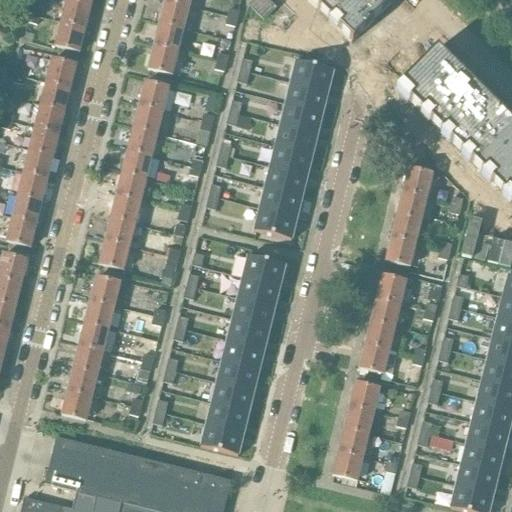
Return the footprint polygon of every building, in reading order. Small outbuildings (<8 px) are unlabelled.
[(89,8),(90,0),(65,0),(65,2),(89,8)] [(188,8),(189,0),(164,0),(164,2),(188,8)] [(263,0),(256,0),(249,7),(262,22),(274,10),(263,0)] [(307,0),(351,44),(390,5),(385,0),(307,0)] [(83,31),(89,8),(65,2),(59,25),(83,31)] [(182,31),(188,8),(164,2),(158,25),(182,31)] [(43,11),(32,7),(29,17),(40,20),(43,11)] [(240,12),(229,10),(227,18),(238,20),(240,12)] [(27,23),(38,27),(40,20),(29,17),(27,23)] [(225,26),(236,28),(238,20),(227,18),(225,26)] [(59,25),(58,31),(54,48),(77,54),(83,31),(59,25)] [(176,54),(182,31),(158,25),(152,48),(176,54)] [(176,54),(152,48),(147,71),(170,77),(176,54)] [(436,50),(401,85),(413,97),(409,101),(421,113),(426,109),(433,117),(429,121),(442,134),(446,129),(454,137),(449,141),(462,154),(466,150),(474,157),(470,162),(511,203),(511,125),(502,115),(498,112),(481,95),(478,92),(461,75),(436,50)] [(229,57),(218,54),(216,63),(227,65),(229,57)] [(242,61),(239,73),(249,75),(251,64),(242,61)] [(50,62),(45,84),(68,91),(74,67),(50,62)] [(214,71),(225,73),(227,65),(216,63),(214,71)] [(295,65),(290,86),(327,95),(332,74),(332,73),(295,64),(294,65),(295,65)] [(26,70),(15,67),(13,76),(24,79),(26,70)] [(239,73),(236,84),(246,87),(249,75),(239,73)] [(11,83),(22,86),(24,79),(13,76),(11,83)] [(63,113),(68,91),(45,84),(39,107),(63,113)] [(138,107),(162,113),(167,90),(143,84),(138,107)] [(290,86),(285,107),(322,116),(327,95),(290,86)] [(232,103),(229,115),(238,117),(241,106),(232,103)] [(57,136),(63,113),(39,107),(34,130),(57,136)] [(156,136),(162,113),(138,107),(132,130),(156,136)] [(285,107),(280,127),(316,137),(322,116),(285,107)] [(15,116),(4,113),(1,121),(12,124),(15,116)] [(214,118),(204,115),(202,123),(212,126),(214,118)] [(229,115),(226,126),(235,129),(238,117),(229,115)] [(0,126),(0,128),(10,132),(12,124),(1,121),(0,126)] [(202,123),(197,146),(207,149),(212,126),(202,123)] [(408,123),(403,128),(409,135),(415,130),(408,123)] [(280,127),(274,149),(311,158),(316,137),(280,127)] [(51,159),(57,136),(34,130),(28,152),(51,159)] [(150,159),(156,136),(132,130),(126,152),(150,159)] [(415,130),(409,135),(416,142),(421,137),(415,130)] [(221,145),(218,157),(228,159),(231,148),(221,145)] [(207,149),(197,146),(196,146),(190,169),(201,172),(207,149)] [(311,158),(274,149),(269,169),(306,178),(311,158)] [(28,152),(23,175),(46,181),(51,159),(28,152)] [(145,181),(150,159),(126,152),(121,175),(145,181)] [(218,157),(215,168),(225,171),(228,159),(218,157)] [(448,163),(442,168),(449,175),(454,171),(448,163)] [(198,179),(199,180),(201,172),(190,169),(189,175),(187,175),(183,190),(195,193),(198,179)] [(269,169),(264,191),(301,200),(306,179),(269,169)] [(407,171),(401,193),(425,199),(431,176),(407,171)] [(454,171),(449,175),(455,183),(461,178),(454,171)] [(23,175),(17,198),(40,203),(46,181),(23,175)] [(121,175),(115,199),(139,205),(145,181),(121,175)] [(211,187),(208,198),(218,201),(220,190),(211,187)] [(264,191),(259,211),(295,220),(301,200),(264,191)] [(401,193),(395,216),(419,222),(425,199),(401,193)] [(17,198),(12,220),(34,226),(40,203),(17,198)] [(208,198),(205,211),(215,213),(218,201),(208,198)] [(463,200),(452,198),(451,206),(461,209),(463,200)] [(115,199),(110,221),(134,226),(139,205),(115,199)] [(192,208),(181,205),(179,213),(190,216),(192,208)] [(449,214),(459,217),(461,209),(451,206),(449,214)] [(253,232),(253,234),(290,243),(291,241),(290,241),(295,220),(259,211),(254,232),(253,232)] [(177,221),(188,224),(190,216),(179,213),(177,221)] [(395,216),(390,239),(414,245),(419,222),(395,216)] [(12,220),(6,243),(16,245),(29,248),(34,226),(12,220)] [(110,221),(104,243),(128,249),(134,226),(110,221)] [(186,228),(176,225),(174,236),(184,238),(186,228)] [(178,252),(170,250),(167,261),(178,264),(184,238),(174,236),(149,230),(147,239),(179,247),(178,252)] [(390,239),(388,248),(384,262),(408,269),(414,245),(390,239)] [(104,243),(98,266),(122,272),(128,249),(104,243)] [(452,246),(441,243),(439,252),(450,254),(452,246)] [(438,259),(448,262),(450,254),(439,252),(438,259)] [(194,256),(191,268),(201,270),(203,258),(194,256)] [(2,257),(0,265),(0,280),(15,284),(21,286),(27,263),(15,260),(2,257)] [(246,260),(242,280),(279,289),(283,269),(284,269),(285,268),(247,259),(246,258),(246,259),(246,260)] [(161,285),(172,287),(178,264),(167,261),(161,285)] [(188,277),(186,288),(195,290),(198,279),(188,277)] [(380,277),(374,301),(399,307),(404,283),(380,277)] [(458,277),(455,289),(465,291),(468,279),(458,277)] [(507,280),(502,300),(511,302),(511,279),(506,279),(507,280)] [(0,280),(0,304),(15,309),(21,286),(15,284),(0,280)] [(89,302),(113,309),(119,286),(95,280),(89,302)] [(242,281),(237,300),(274,309),(278,290),(279,289),(242,280),(242,281)] [(186,288),(183,300),(193,302),(195,290),(186,288)] [(453,298),(450,310),(460,312),(463,300),(453,298)] [(237,301),(231,322),(268,332),(273,310),(274,309),(237,300),(237,301)] [(511,302),(502,300),(496,321),(511,324),(511,302)] [(374,301),(369,323),(393,329),(399,307),(374,301)] [(89,302),(84,325),(107,331),(113,309),(89,302)] [(0,304),(0,328),(10,331),(15,309),(0,304)] [(437,307),(426,304),(424,313),(435,316),(437,307)] [(450,310),(447,321),(457,324),(460,312),(450,310)] [(166,314),(155,311),(153,319),(164,322),(166,314)] [(423,321),(433,323),(435,316),(424,313),(423,321)] [(162,330),(164,322),(153,319),(151,328),(162,330)] [(178,319),(175,330),(185,333),(188,321),(178,319)] [(511,347),(511,324),(496,321),(491,342),(511,347)] [(231,322),(226,343),(263,352),(268,332),(231,322)] [(369,323),(363,347),(387,353),(393,329),(369,323)] [(84,325),(78,348),(102,354),(107,331),(84,325)] [(0,328),(0,352),(4,354),(10,331),(0,328)] [(175,330),(172,342),(182,345),(185,333),(175,330)] [(443,340),(440,352),(449,354),(452,342),(443,340)] [(144,355),(142,364),(152,367),(154,359),(156,352),(155,352),(156,344),(141,341),(139,349),(145,351),(144,355)] [(486,362),(486,363),(511,368),(511,347),(491,342),(486,362)] [(226,343),(221,364),(258,374),(263,352),(226,343)] [(363,347),(361,354),(357,369),(381,376),(387,353),(363,347)] [(78,348),(73,371),(96,377),(102,354),(78,348)] [(426,352),(415,350),(413,359),(424,362),(426,352)] [(440,352),(437,363),(447,365),(449,354),(440,352)] [(411,367),(422,370),(424,362),(413,359),(411,367)] [(168,361),(165,372),(175,375),(178,363),(168,361)] [(481,383),(481,384),(511,391),(511,368),(486,363),(481,383)] [(137,386),(147,388),(152,367),(142,364),(137,386)] [(221,364),(216,385),(253,394),(258,374),(221,364)] [(73,371),(67,394),(90,400),(96,377),(73,371)] [(165,372),(162,384),(172,387),(175,375),(165,372)] [(432,382),(429,394),(439,396),(442,384),(432,382)] [(511,391),(481,384),(476,405),(511,413),(511,391)] [(216,385),(211,407),(247,416),(253,394),(216,385)] [(353,385),(348,407),(372,414),(378,391),(353,385)] [(128,387),(126,395),(138,398),(140,390),(128,387)] [(85,422),(90,400),(67,394),(61,417),(85,422)] [(429,394),(427,405),(436,408),(439,396),(429,394)] [(144,403),(133,400),(131,408),(142,411),(144,403)] [(158,403),(155,414),(164,417),(167,405),(158,403)] [(470,426),(507,435),(511,415),(511,413),(476,405),(470,426)] [(211,407),(206,427),(242,436),(247,416),(211,407)] [(348,407),(345,417),(342,431),(366,437),(372,414),(348,407)] [(129,416),(140,419),(142,411),(131,408),(129,416)] [(410,414),(400,412),(398,420),(408,423),(410,414)] [(155,414),(152,426),(161,428),(164,417),(155,414)] [(396,428),(406,431),(408,423),(398,420),(396,428)] [(422,424),(419,436),(429,438),(432,426),(422,424)] [(470,426),(465,447),(502,456),(507,435),(470,426)] [(200,448),(200,449),(237,458),(238,457),(237,457),(242,436),(206,427),(205,428),(200,448)] [(360,460),(366,437),(342,431),(336,454),(360,460)] [(419,436),(416,447),(426,450),(429,438),(419,436)] [(72,511),(23,499),(23,500),(20,511),(223,511),(230,483),(56,440),(44,486),(76,494),(72,511)] [(460,468),(497,477),(502,456),(465,447),(460,468)] [(336,454),(331,477),(355,482),(360,460),(336,454)] [(399,460),(389,457),(386,467),(397,470),(399,460)] [(412,466),(409,478),(418,480),(421,468),(412,466)] [(384,476),(395,479),(397,470),(386,467),(384,476)] [(460,468),(455,489),(492,498),(497,477),(460,468)] [(409,478),(406,489),(415,492),(417,486),(418,480),(409,478)] [(449,509),(449,511),(454,511),(488,511),(491,498),(492,498),(455,489),(450,510),(449,509)]
